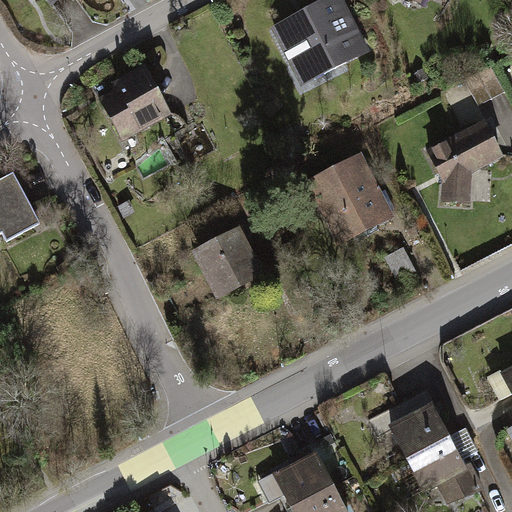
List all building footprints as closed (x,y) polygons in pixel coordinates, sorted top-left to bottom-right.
[(33,0),(42,13),(59,0),(33,0)] [(372,57),(342,0),(320,0),(269,26),(303,92),(372,57)] [(402,0),(420,11),(426,0),(402,0)] [(118,90),(101,98),(122,140),(170,116),(145,67),(114,82),(118,90)] [(478,107),(505,93),(491,67),(464,80),(478,107)] [(511,159),(511,148),(490,112),(440,140),(436,206),(477,211),(480,177),(511,159)] [(397,218),(361,152),(302,184),(339,250),(397,218)] [(43,226),(16,174),(0,181),(0,237),(3,235),(8,244),(43,226)] [(270,279),(239,221),(170,258),(201,316),(270,279)] [(511,368),(494,378),(511,414),(511,368)] [(425,405),(379,429),(400,468),(446,444),(425,405)] [(462,458),(477,454),(471,430),(455,434),(462,458)] [(430,511),(471,490),(446,444),(400,468),(423,511),(430,511)] [(317,451),(265,476),(282,511),(291,511),(336,491),(317,451)] [(346,511),(336,491),(291,511),(346,511)]
